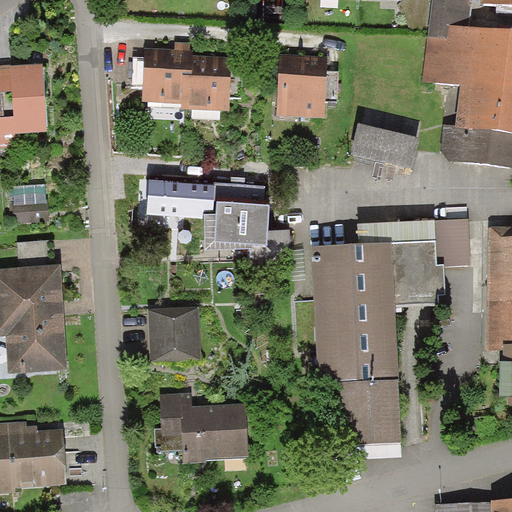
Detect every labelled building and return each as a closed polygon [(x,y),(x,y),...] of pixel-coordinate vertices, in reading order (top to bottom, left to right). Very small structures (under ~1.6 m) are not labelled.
[(468,25),(471,0),(433,0),(429,34),(447,36),(449,22),(468,25)] [(511,0),(481,0),(481,7),(511,11),(511,0)] [(429,34),(422,79),(449,82),(440,149),(450,161),(511,168),(511,30),(468,25),(449,22),(447,36),(429,34)] [(193,51),(146,50),(144,101),(183,103),(184,76),(192,77),(193,56),(193,51)] [(232,58),(193,56),(192,77),(184,76),(183,103),(182,109),(230,111),(232,58)] [(327,59),(282,57),(279,115),(325,118),(326,98),(327,72),(327,59)] [(40,68),(0,69),(0,132),(42,131),(40,68)] [(327,72),(326,98),(339,99),(340,72),(327,72)] [(360,126),(353,157),(413,171),(420,140),(360,126)] [(214,211),(215,186),(149,181),(148,214),(205,218),(205,210),(214,211)] [(265,187),(215,183),(215,186),(214,211),(205,210),(205,218),(204,250),(254,248),(255,244),(268,245),(270,206),(264,205),(265,187)] [(13,188),(16,223),(49,221),(46,185),(13,188)] [(469,221),(435,222),(436,244),(437,268),(444,268),(471,267),(469,221)] [(359,226),(360,248),(436,244),(435,222),(359,226)] [(511,230),(488,230),(487,363),(501,363),(505,363),(505,349),(511,348),(511,230)] [(18,242),(19,269),(56,267),(54,240),(18,242)] [(360,248),(310,250),(313,301),(316,352),(319,398),(340,397),(344,449),(345,449),(401,446),(396,309),(438,306),(438,298),(445,297),(444,268),(437,268),(436,244),(360,248)] [(10,374),(67,371),(61,266),(56,267),(19,269),(0,270),(0,338),(8,338),(10,374)] [(316,352),(313,301),(296,302),(298,353),(316,352)] [(148,311),(150,363),(200,361),(198,309),(148,311)] [(511,409),(511,348),(505,349),(505,363),(501,363),(500,400),(507,400),(506,410),(511,409)] [(194,391),(161,393),(163,427),(155,427),(156,448),(161,448),(161,451),(182,450),(183,465),(207,463),(207,460),(251,458),(248,402),(195,405),(194,391)] [(28,423),(0,424),(0,494),(14,493),(14,489),(65,486),(63,432),(38,433),(38,427),(28,428),(28,423)] [(401,446),(345,449),(346,462),(402,459),(401,446)]
